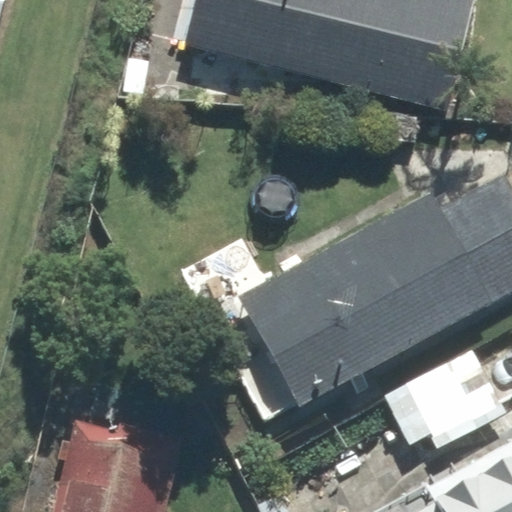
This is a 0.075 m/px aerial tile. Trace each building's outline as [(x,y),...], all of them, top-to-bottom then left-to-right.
[(196,0),(187,41),(456,106),(481,0),(196,0)] [(511,182),(499,160),(266,286),(239,235),(177,268),(218,345),(252,327),(298,413),(511,296),(511,182)] [(511,394),(479,342),(407,387),(447,450),(511,408),(511,394)] [(158,511),(173,438),(77,420),(58,511),(158,511)] [(511,511),(511,438),(377,510),(377,511),(511,511)]
